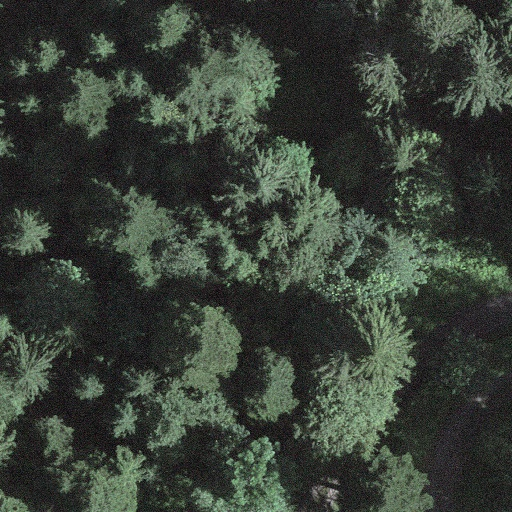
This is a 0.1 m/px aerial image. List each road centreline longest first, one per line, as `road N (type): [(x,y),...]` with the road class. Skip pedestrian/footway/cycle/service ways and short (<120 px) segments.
road 1 (track): [(511,301),(453,327),(406,364),(314,511)]
road 2 (track): [(436,511),(437,479),(464,420),(511,381)]
